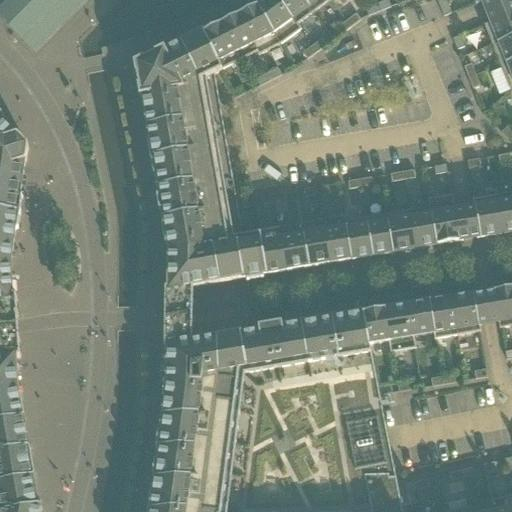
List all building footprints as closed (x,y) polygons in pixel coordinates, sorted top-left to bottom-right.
[(87,0),(0,0),(0,20),(34,54),(87,0)] [(276,0),(266,0),(257,7),(280,46),(301,31),(297,26),(296,26),(276,0)] [(303,0),(276,0),(296,26),(297,26),(314,14),(303,0)] [(330,0),(303,0),(314,14),(331,1),(330,0)] [(511,0),(473,0),(475,5),(481,3),(485,13),(489,23),(490,24),(484,26),(492,46),(511,38),(511,0)] [(388,1),(376,5),(379,13),(391,8),(388,1)] [(451,15),(446,4),(439,7),(443,18),(451,15)] [(379,13),(376,5),(365,10),(368,17),(379,13)] [(259,57),(280,46),(257,7),(239,16),(258,53),(257,53),(259,57)] [(356,15),(346,22),(351,29),(360,22),(356,15)] [(239,62),(256,54),(258,57),(259,57),(257,53),(258,53),(239,16),(221,25),(239,62)] [(351,29),(346,22),(336,29),(341,36),(351,29)] [(221,25),(202,35),(217,64),(218,63),(222,71),(239,62),(221,25)] [(150,159),(152,158),(153,159),(150,160),(152,174),(155,173),(159,198),(156,198),(159,213),(162,213),(165,229),(162,229),(164,244),(167,244),(169,253),(167,290),(164,291),(165,294),(165,296),(166,296),(166,293),(191,289),(191,291),(192,291),(192,289),(246,280),(246,283),(263,280),(263,277),(266,276),(261,244),(262,243),(261,235),(259,235),(243,238),(214,76),(222,72),(222,71),(218,63),(217,64),(202,35),(165,53),(164,50),(133,66),(139,100),(142,99),(150,145),(148,146),(150,159)] [(457,51),(464,48),(460,37),(452,40),(457,51)] [(511,38),(492,46),(500,66),(511,61),(511,38)] [(322,40),(312,47),(317,54),(326,47),(322,40)] [(307,61),(317,54),(312,47),(302,54),(307,61)] [(511,61),(500,66),(511,95),(511,94),(511,61)] [(464,68),(468,79),(476,76),(471,65),(464,68)] [(278,69),(267,75),(271,82),(281,77),(278,69)] [(271,82),(267,75),(256,80),(260,87),(271,82)] [(480,87),(476,76),(468,79),(473,91),(480,87)] [(245,95),(241,87),(231,93),(234,100),(245,95)] [(0,358),(18,355),(18,353),(19,353),(19,343),(19,342),(19,338),(18,338),(18,337),(18,327),(17,318),(18,318),(17,313),(17,312),(16,303),(16,302),(17,302),(16,298),(16,297),(12,297),(10,267),(15,232),(18,232),(22,199),(20,199),(24,165),(26,162),(28,150),(27,147),(19,138),(15,137),(0,120),(0,119),(2,117),(0,114),(0,358)] [(509,143),(511,139),(511,134),(507,128),(501,134),(509,143)] [(499,165),(511,163),(510,155),(498,157),(499,165)] [(469,170),(481,168),(479,160),(467,162),(469,170)] [(434,168),(435,176),(447,174),(446,166),(434,168)] [(414,171),(402,173),(403,181),(415,179),(414,171)] [(403,181),(402,173),(390,175),(391,183),(403,181)] [(371,179),(359,181),(361,189),(373,187),(371,179)] [(361,189),(359,181),(347,183),(349,191),(361,189)] [(328,186),(316,188),(317,196),(329,194),(328,186)] [(317,196),(316,188),(304,190),(305,198),(317,196)] [(285,194),(273,196),(274,204),(286,202),(285,194)] [(501,235),(511,233),(511,194),(494,197),(501,235)] [(274,204),(273,196),(261,198),(262,206),(274,204)] [(437,246),(461,242),(461,243),(472,241),(478,240),(478,239),(501,235),(494,197),(472,201),(473,207),(472,207),(466,208),(457,210),(456,210),(455,210),(452,196),(429,200),(430,208),(437,246)] [(242,209),(254,207),(252,199),(240,201),(242,209)] [(416,250),(437,246),(430,208),(409,212),(416,250)] [(393,254),(416,250),(409,212),(387,216),(393,254)] [(373,257),(393,254),(387,216),(367,219),(373,257)] [(329,265),(352,261),(345,223),(346,223),(345,217),(322,221),(329,265)] [(352,261),(373,257),(367,219),(346,223),(345,223),(352,261)] [(309,269),(329,265),(322,221),(302,225),(309,269)] [(287,272),(309,269),(302,225),(279,229),(287,272)] [(266,276),(287,272),(279,229),(259,232),(259,235),(261,235),(262,243),(261,244),(266,276)] [(511,288),(482,294),(451,299),(457,337),(481,333),(480,327),(481,326),(487,325),(498,324),(499,330),(511,327),(511,288)] [(402,511),(369,346),(363,314),(282,328),(281,324),(258,328),(258,332),(192,344),(192,331),(192,330),(193,330),(193,329),(192,329),(192,328),(192,316),(192,305),(193,305),(193,304),(193,303),(193,302),(192,302),(192,291),(191,291),(191,289),(166,293),(166,296),(165,296),(165,304),(165,306),(165,307),(164,307),(164,309),(165,309),(165,310),(164,319),(164,332),(164,333),(164,335),(164,336),(164,346),(164,348),(164,349),(163,349),(163,350),(164,351),(167,351),(167,386),(164,386),(162,400),(165,401),(160,435),(157,434),(156,448),(159,449),(157,461),(154,464),(152,477),(155,481),(153,498),(150,497),(148,511),(151,511),(150,511),(402,511)] [(451,299),(430,303),(435,335),(433,335),(434,341),(457,337),(451,299)] [(430,303),(407,307),(415,350),(416,350),(414,338),(433,335),(435,335),(430,303)] [(407,307),(385,310),(392,354),(415,350),(407,307)] [(385,310),(363,314),(369,346),(388,343),(390,354),(392,354),(385,310)] [(0,511),(40,511),(41,508),(38,508),(33,479),(35,478),(30,449),(28,449),(23,419),(24,419),(20,397),(19,397),(18,390),(16,359),(20,359),(20,358),(20,354),(19,353),(18,353),(18,355),(0,358),(0,511)] [(487,379),(486,371),(474,373),(475,381),(487,379)] [(456,384),(454,376),(442,378),(444,386),(456,384)] [(444,386),(442,378),(430,380),(432,388),(444,386)] [(399,394),(410,392),(409,384),(397,386),(399,394)] [(380,397),(392,394),(391,386),(379,388),(380,397)] [(494,463),(482,466),(484,474),(496,471),(494,463)] [(472,469),(460,472),(462,480),(474,477),(472,469)] [(462,480),(460,472),(449,475),(451,483),(462,480)] [(427,480),(415,483),(417,491),(429,488),(427,480)] [(417,491),(415,483),(403,486),(406,494),(417,491)] [(494,511),(511,511),(511,496),(492,502),(494,511)] [(471,511),(494,511),(492,502),(490,502),(492,511),(472,511),(471,507),(470,507),(471,511)]
